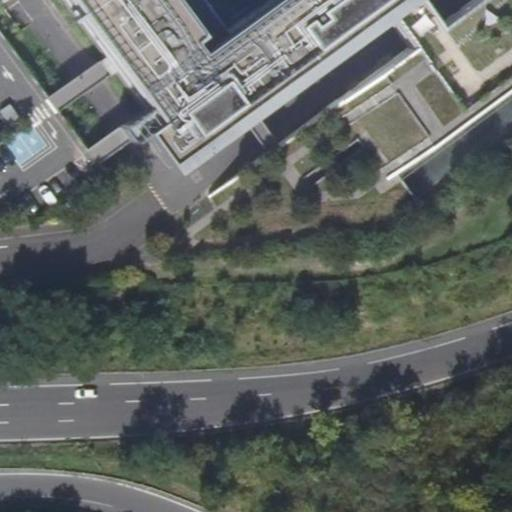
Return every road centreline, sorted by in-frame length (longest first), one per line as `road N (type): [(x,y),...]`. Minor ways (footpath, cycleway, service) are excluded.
road 1 (trunk): [(511,340),(375,379),(243,399),(0,417)]
road 2 (trunk): [(0,486),(82,489),(162,511)]
